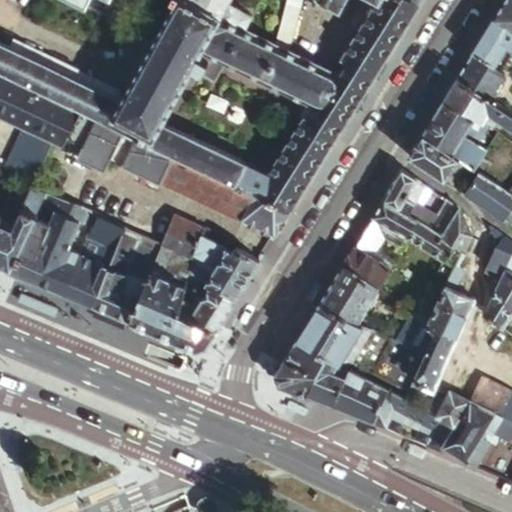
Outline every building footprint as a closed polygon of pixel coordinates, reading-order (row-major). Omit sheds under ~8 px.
[(179,0),(130,85),(124,82),(120,87),(126,90),(121,99),(10,45),(0,40),(0,73),(78,110),(126,132),(175,155),(289,211),(352,111),(421,2),(422,0),(179,0)] [(81,0),(111,15),(113,15),(116,16),(122,16),(123,15),(130,2),(129,0),(81,0)] [(511,0),(502,0),(494,15),(511,25),(511,0)] [(511,25),(494,15),(459,73),(491,96),(492,96),(495,98),(497,96),(494,94),(508,73),(501,68),(511,53),(511,25)] [(14,35),(10,45),(121,99),(126,90),(120,87),(14,35)] [(78,110),(0,73),(0,114),(24,126),(0,173),(13,176),(33,180),(53,140),(61,144),(78,110)] [(511,111),(491,96),(459,73),(445,97),(484,121),(491,112),(511,127),(511,111)] [(484,121),(445,97),(428,124),(423,132),(458,157),(464,162),(473,168),(487,148),(478,141),(489,125),(484,121)] [(126,132),(78,110),(61,144),(110,165),(114,155),(126,132)] [(165,179),(175,155),(126,132),(114,155),(165,179)] [(458,157),(423,132),(413,147),(409,154),(444,177),(458,157)] [(289,211),(175,155),(165,179),(182,187),(275,234),(289,211)] [(464,162),(458,157),(444,177),(450,181),(464,162)] [(425,183),(401,167),(382,197),(443,237),(454,203),(446,197),(434,215),(414,202),(425,183)] [(511,203),(511,196),(478,172),(466,191),(502,217),(511,203)] [(0,185),(10,188),(13,176),(0,173),(0,185)] [(0,220),(0,265),(11,270),(32,220),(38,205),(44,191),(31,185),(12,225),(0,220)] [(75,202),(69,200),(67,202),(44,191),(38,205),(50,210),(67,218),(75,202)] [(443,237),(382,197),(366,225),(345,261),(381,290),(392,271),(373,259),(384,239),(400,249),(407,238),(456,272),(460,264),(466,251),(443,237)] [(80,205),(75,202),(67,218),(50,210),(47,227),(41,254),(45,256),(37,281),(43,284),(64,293),(74,267),(61,261),(72,233),(85,239),(93,217),(79,208),(80,205)] [(473,236),(454,203),(443,237),(466,251),(473,236)] [(511,221),(511,203),(502,217),(511,223),(511,221)] [(139,232),(80,205),(79,208),(93,217),(85,239),(74,267),(64,293),(92,305),(103,280),(112,284),(117,272),(108,268),(122,232),(136,240),(139,232)] [(233,251),(235,247),(236,244),(172,215),(165,232),(196,246),(199,236),(233,251)] [(32,220),(11,270),(28,277),(37,281),(45,256),(41,254),(47,227),(32,220)] [(501,280),(511,252),(511,240),(488,223),(485,224),(488,229),(490,229),(491,231),(492,233),(493,235),(494,238),(493,244),(492,244),(491,249),(492,250),(485,268),(484,270),(484,272),(485,274),(501,280)] [(92,305),(130,320),(146,279),(124,270),(136,240),(122,232),(108,268),(117,272),(112,284),(103,280),(92,305)] [(161,242),(139,232),(136,240),(157,252),(161,242)] [(165,232),(161,242),(193,257),(194,254),(196,246),(165,232)] [(260,258),(235,247),(233,251),(199,236),(196,246),(194,254),(205,259),(201,265),(212,272),(205,283),(236,296),(243,285),(260,258)] [(193,257),(161,242),(157,252),(150,271),(184,284),(186,278),(193,257)] [(511,252),(501,280),(489,314),(504,327),(511,315),(511,252)] [(381,290),(345,261),(320,301),(361,326),(381,290)] [(467,267),(460,264),(456,272),(438,311),(430,328),(438,335),(429,355),(418,379),(437,388),(478,298),(459,289),(468,271),(467,267)] [(146,279),(130,320),(195,347),(207,345),(216,327),(175,310),(179,298),(184,284),(150,271),(146,279)] [(186,278),(184,284),(191,286),(193,280),(186,278)] [(196,289),(200,282),(193,280),(191,286),(193,287),(196,289)] [(175,310),(216,327),(225,313),(236,296),(205,283),(200,282),(196,289),(193,287),(190,294),(194,296),(191,303),(179,298),(175,310)] [(361,326),(320,301),(296,339),(328,357),(343,365),(351,362),(412,392),(418,379),(429,355),(401,343),(364,328),(361,326)] [(424,302),(414,315),(416,317),(430,328),(438,311),(424,302)] [(430,328),(416,317),(401,343),(429,355),(438,335),(430,328)] [(328,357),(296,339),(276,372),(280,382),(306,393),(328,357)] [(372,421),(390,390),(352,370),(352,371),(346,369),(343,365),(328,357),(306,393),(372,421)] [(442,418),(390,390),(372,421),(439,450),(442,445),(456,425),(442,418)] [(454,391),(442,418),(456,425),(474,400),(454,391)] [(442,445),(465,460),(476,465),(485,452),(482,449),(487,443),(482,439),(490,429),(495,432),(507,415),(504,414),(474,400),(456,425),(442,445)] [(200,511),(213,511),(214,510),(215,507),(214,504),(212,501),(209,500),(206,500),(203,500),(201,502),(199,505),(199,508),(200,511)]
